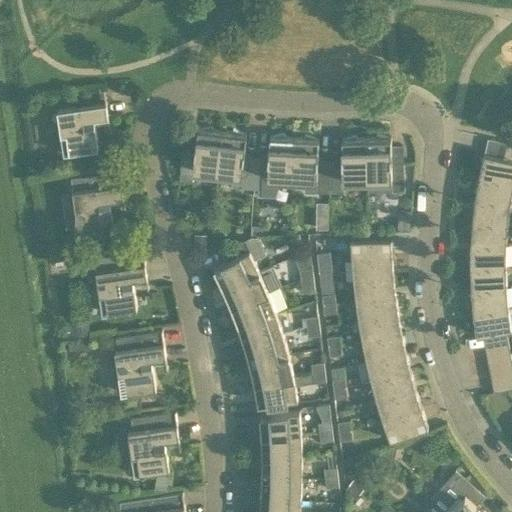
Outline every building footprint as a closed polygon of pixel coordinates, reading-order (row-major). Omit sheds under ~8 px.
[(64,152),(63,152),(98,147),(94,118),(108,116),(106,102),(57,109),(61,134),(58,151),(64,152)] [(194,167),(217,170),(222,130),(198,127),(195,152),(182,151),(179,180),(192,181),(194,167)] [(231,186),(254,188),(256,159),(244,158),(247,133),(222,130),(217,170),(231,172),(231,186)] [(268,160),(256,159),(254,188),(268,189),(268,175),(292,177),(294,136),(269,135),(268,160)] [(316,192),(330,192),(330,163),(318,162),(319,138),(294,136),(292,177),(305,177),(307,191),(316,192)] [(342,163),(330,163),(330,192),(344,192),(343,178),(367,177),(366,137),(341,138),(342,163)] [(391,137),(366,137),(367,177),(391,177),(391,191),(404,190),(403,161),(392,162),(391,137)] [(479,175),(511,180),(511,146),(505,145),(503,156),(484,152),(479,175)] [(71,177),(72,189),(76,214),(73,231),(79,232),(79,233),(114,228),(109,199),(124,197),(120,170),(71,177)] [(511,180),(479,175),(475,198),(510,202),(511,189),(511,180)] [(475,198),(472,220),(507,223),(510,202),(475,198)] [(316,212),(328,212),(328,202),(316,202),(316,212)] [(472,220),(470,243),(506,244),(507,223),(472,220)] [(251,225),(251,235),(262,235),(262,225),(251,225)] [(214,267),(223,286),(259,270),(254,259),(265,253),(257,236),(250,236),(228,247),(234,257),(214,267)] [(352,259),(392,257),(391,249),(391,237),(351,238),(351,246),(352,259)] [(470,243),(470,266),(505,264),(506,244),(470,243)] [(102,312),(137,307),(133,278),(147,276),(143,250),(94,257),(99,294),(97,310),(102,312)] [(316,252),(318,262),(331,261),(329,251),(316,252)] [(352,267),(354,279),(394,276),(393,268),(392,257),(352,259),(352,267)] [(331,261),(318,262),(319,272),(332,270),(331,261)] [(470,266),(471,289),(506,285),(505,264),(470,266)] [(270,265),(259,270),(223,286),(231,304),(268,290),(279,286),(270,265)] [(299,268),(300,278),(313,277),(312,267),(299,268)] [(354,287),(356,300),(396,295),(395,287),(394,276),(354,279),(354,287)] [(313,277),(300,278),(302,292),(315,290),(313,277)] [(471,289),(473,311),(508,306),(506,285),(471,289)] [(231,304),(238,324),(276,311),(268,290),(231,304)] [(323,305),(336,303),(334,292),(322,294),(323,305)] [(396,295),(356,300),(357,307),(359,320),(399,314),(397,306),(396,295)] [(337,312),(336,303),(323,305),(324,313),(337,312)] [(508,306),(473,311),(476,335),(482,334),(484,345),(508,341),(506,329),(511,328),(508,306)] [(238,324),(244,343),(283,332),(276,311),(238,324)] [(399,314),(359,320),(360,328),(363,340),(402,333),(401,325),(399,314)] [(306,326),(319,324),(318,315),(305,316),(306,326)] [(88,321),(74,323),(75,333),(89,331),(88,321)] [(320,334),(319,324),(306,326),(307,336),(320,334)] [(113,337),(115,349),(118,374),(116,391),(121,392),(156,387),(152,358),(166,356),(162,330),(113,337)] [(244,343),(250,363),(289,354),(283,332),(244,343)] [(402,333),(363,340),(364,348),(367,360),(406,352),(404,344),(402,333)] [(328,346),(341,344),(340,334),(327,336),(328,346)] [(89,348),(87,338),(68,341),(70,351),(89,348)] [(486,357),(510,352),(508,341),(484,345),(486,357)] [(342,354),(341,344),(328,346),(329,355),(342,354)] [(406,352),(367,360),(369,368),(372,380),(411,370),(409,363),(406,352)] [(486,357),(489,368),(511,363),(511,361),(510,352),(486,357)] [(250,363),(254,382),(294,375),(289,354),(250,363)] [(312,372),(325,371),(324,361),(311,363),(312,372)] [(511,363),(489,368),(491,380),(511,375),(511,363)] [(411,370),(372,380),(374,388),(377,400),(416,389),(414,381),(411,370)] [(326,380),(325,371),(312,372),(313,382),(326,380)] [(298,398),(294,375),(254,382),(258,403),(298,398)] [(511,387),(511,375),(491,380),(493,392),(511,387)] [(332,378),(333,388),(346,386),(345,376),(332,378)] [(346,386),(333,388),(334,397),(347,396),(346,386)] [(416,389),(377,400),(380,408),(383,420),(422,407),(419,400),(416,389)] [(425,419),(422,407),(383,420),(386,427),(390,439),(428,426),(425,419)] [(261,436),(301,433),(299,410),(260,415),(261,436)] [(126,418),(128,430),(132,455),(129,471),(134,473),(169,468),(165,439),(179,437),(175,411),(126,418)] [(337,421),(338,431),(351,429),(350,419),(337,421)] [(318,422),(319,431),(332,430),(331,420),(318,422)] [(351,429),(338,431),(340,440),(352,439),(351,429)] [(332,430),(319,431),(320,441),(333,439),(332,430)] [(261,436),(262,456),(302,455),(301,433),(261,436)] [(388,459),(378,450),(370,458),(380,468),(388,459)] [(262,456),(262,477),(302,477),(302,455),(262,456)] [(324,468),(325,477),(338,476),(336,466),(324,468)] [(448,511),(485,511),(476,504),(485,495),(457,470),(446,482),(453,489),(439,504),(448,511)] [(338,476),(325,477),(326,487),(339,486),(338,476)] [(262,477),(260,497),(301,499),(302,477),(262,477)] [(364,487),(353,477),(345,490),(355,498),(364,487)] [(88,483),(87,497),(102,495),(103,484),(88,483)] [(119,501),(119,502),(121,502),(122,511),(185,511),(183,492),(119,501)] [(260,497),(258,511),(299,511),(301,499),(260,497)]
